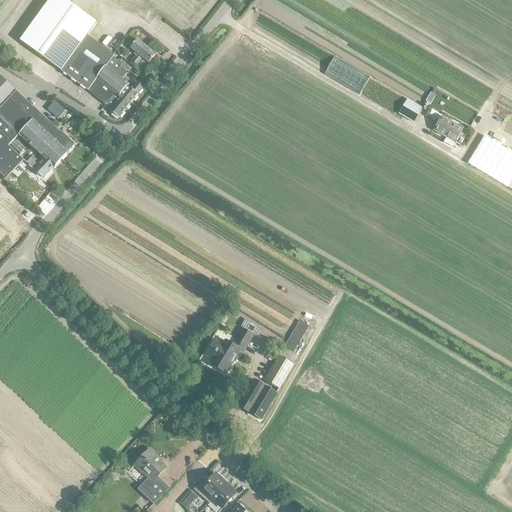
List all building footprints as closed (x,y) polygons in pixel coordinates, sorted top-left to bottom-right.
[(61,71),(88,91),(105,106),(106,104),(110,107),(108,110),(118,118),(143,88),(136,82),(132,87),(122,79),(129,71),(112,57),(114,55),(95,40),(104,28),(65,0),(50,0),(20,41),(61,71)] [(257,32),(273,40),(275,38),(268,34),(273,24),(280,28),(282,24),(266,15),(257,32)] [(148,63),(155,55),(137,40),(130,48),(137,54),(131,61),(136,66),(142,59),(148,63)] [(0,173),(7,179),(23,161),(24,160),(9,146),(10,144),(20,154),(25,148),(15,139),(19,135),(44,158),(40,163),(33,156),(26,163),(43,179),(53,168),(55,169),(69,154),(67,153),(74,145),(0,77),(0,173)] [(59,118),(66,109),(55,100),(48,109),(59,118)] [(414,122),(422,108),(408,100),(400,114),(414,122)] [(434,130),(439,133),(455,143),(463,129),(442,116),(434,130)] [(511,152),(484,136),(468,163),(511,189),(511,152)] [(294,352),(309,326),(300,320),(285,347),(294,352)] [(243,352),(253,335),(243,329),(233,345),(226,340),(223,345),(216,340),(206,355),(214,360),(211,364),(226,373),(240,350),(243,352)] [(279,355),(264,380),(279,390),(294,364),(279,355)] [(260,420),(277,393),(255,380),(239,406),(260,420)] [(147,476),(136,487),(152,502),(167,486),(158,477),(166,468),(160,463),(162,462),(150,450),(137,463),(144,470),(143,471),(147,476)] [(209,503),(226,485),(225,483),(226,481),(219,474),(217,476),(216,475),(208,483),(204,479),(194,489),(209,503)] [(226,485),(213,500),(222,509),(236,493),(226,485)] [(193,493),(182,505),(187,509),(197,497),(193,493)]
